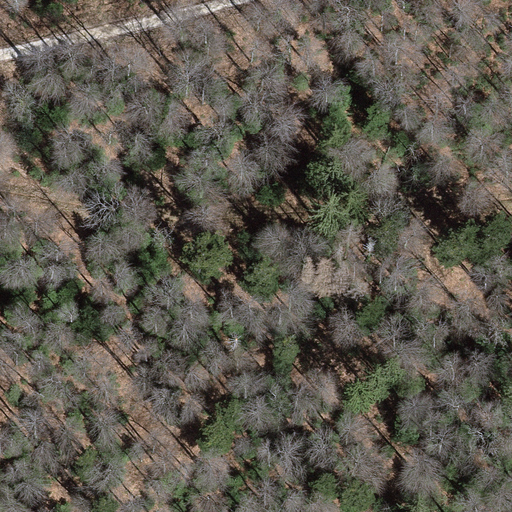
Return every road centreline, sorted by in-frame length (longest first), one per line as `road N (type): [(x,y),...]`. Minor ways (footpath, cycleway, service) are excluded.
road 1 (track): [(511,191),(210,207),(0,193)]
road 2 (track): [(228,0),(0,53)]
